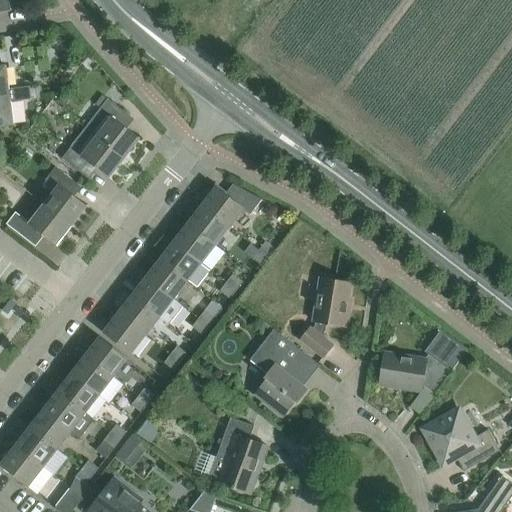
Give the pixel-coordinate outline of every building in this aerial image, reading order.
[(0,0),(0,11),(10,11),(9,0),(0,0)] [(9,88),(6,66),(0,66),(0,100),(0,102),(11,101),(11,102),(32,99),(30,86),(9,88)] [(60,94),(54,103),(62,109),(66,104),(65,98),(60,94)] [(140,138),(123,126),(131,116),(108,99),(86,128),(97,136),(125,158),(140,138)] [(0,126),(14,125),(11,102),(11,101),(0,102),(0,100),(0,126)] [(125,158),(97,136),(86,128),(62,158),(84,175),(93,164),(109,177),(125,158)] [(87,206),(70,193),(78,184),(56,167),(46,180),(47,192),(51,195),(44,204),(72,226),(87,206)] [(250,215),(262,199),(236,186),(228,196),(226,194),(227,192),(216,183),(207,195),(209,196),(202,205),(230,227),(243,209),(250,215)] [(72,226),(44,204),(29,222),(16,212),(6,224),(32,243),(40,232),(57,245),(72,226)] [(230,227),(202,205),(188,223),(216,245),(230,227)] [(216,245),(188,223),(174,241),(202,263),(216,245)] [(202,263),(174,241),(160,259),(188,281),(202,263)] [(269,258),(276,249),(266,241),(259,250),(269,258)] [(263,266),(269,258),(259,250),(253,258),(263,266)] [(188,281),(160,259),(146,278),(174,299),(188,281)] [(237,290),(243,282),(233,274),(227,282),(237,290)] [(174,299),(146,278),(132,296),(160,317),(174,299)] [(346,326),(349,311),(346,310),(351,283),(320,278),(313,321),(316,321),(315,325),(313,328),(310,326),(300,339),(324,358),(334,345),(322,335),(326,330),(327,323),(346,326)] [(230,299),(237,290),(227,282),(220,291),(230,299)] [(160,317),(132,296),(118,314),(146,335),(160,317)] [(209,326),(216,318),(205,310),(199,318),(209,326)] [(146,335),(118,314),(104,332),(131,353),(146,335)] [(202,335),(209,326),(199,318),(192,327),(202,335)] [(468,349),(438,327),(437,328),(438,329),(444,333),(428,354),(429,355),(425,359),(385,353),(380,384),(421,391),(422,385),(434,394),(452,371),(468,349)] [(298,381),(305,373),(306,374),(314,362),(319,366),(320,365),(274,329),(250,359),(267,373),(264,377),(266,379),(254,394),(284,417),(295,402),(297,403),(308,389),(298,381)] [(128,358),(115,349),(100,337),(85,355),(113,377),(128,358)] [(181,362),(187,354),(177,346),(171,354),(181,362)] [(175,370),(181,362),(171,354),(164,363),(175,370)] [(123,385),(113,377),(85,355),(71,373),(99,395),(109,403),(123,385)] [(99,395),(71,373),(57,391),(85,413),(99,395)] [(148,404),(155,396),(145,388),(138,396),(148,404)] [(85,413),(57,391),(43,409),(71,431),(79,437),(93,419),(85,413)] [(142,413),(148,404),(138,396),(132,405),(142,413)] [(71,431),(43,409),(29,427),(57,449),(71,431)] [(500,450),(488,429),(474,437),(459,410),(424,429),(444,464),(465,452),(472,466),(500,450)] [(250,494),(268,446),(250,439),(254,426),(231,417),(208,479),(250,494)] [(149,420),(138,434),(152,444),(161,432),(160,428),(149,420)] [(120,440),(127,432),(117,424),(110,432),(120,440)] [(57,449),(29,427),(15,446),(43,467),(57,449)] [(114,449),(120,440),(110,432),(104,441),(114,449)] [(43,467),(15,446),(8,454),(7,453),(0,461),(0,466),(9,473),(11,471),(29,486),(43,467)] [(92,476),(99,468),(89,460),(82,468),(92,476)] [(86,484),(92,476),(82,468),(76,477),(80,481),(73,490),(83,498),(90,489),(91,488),(86,484)] [(500,511),(511,496),(511,482),(503,475),(478,509),(457,511),(500,511)] [(99,497),(87,511),(149,511),(129,495),(132,491),(114,478),(99,497)] [(59,511),(72,511),(82,499),(83,498),(73,490),(70,488),(55,509),(59,511)] [(90,489),(83,498),(82,499),(87,503),(95,493),(90,489)] [(213,511),(218,499),(205,494),(191,511),(213,511)]
